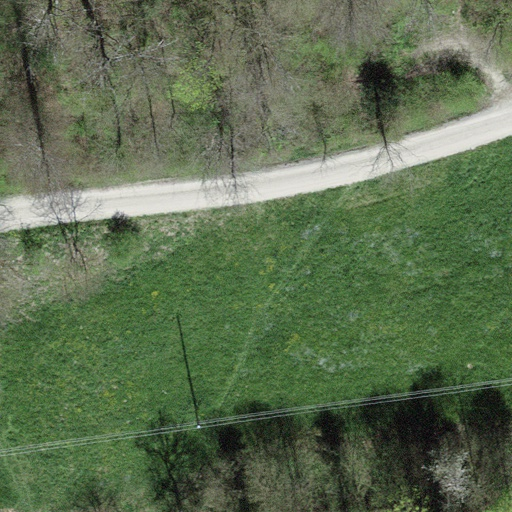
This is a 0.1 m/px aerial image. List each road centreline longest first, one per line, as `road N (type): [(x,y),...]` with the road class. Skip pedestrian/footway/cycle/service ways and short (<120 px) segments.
road 1 (track): [(0,214),(296,178),(511,117)]
road 2 (track): [(414,60),(473,56),(511,105)]
